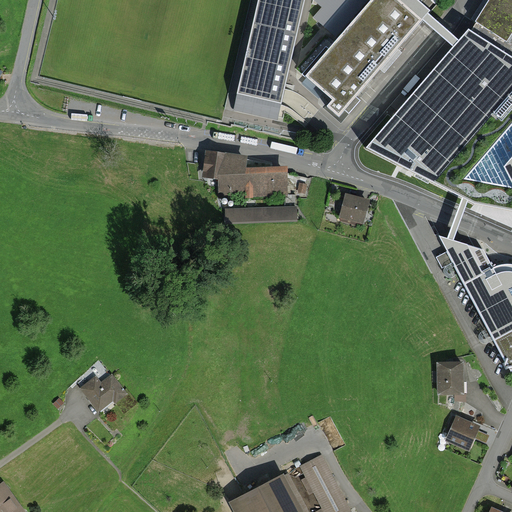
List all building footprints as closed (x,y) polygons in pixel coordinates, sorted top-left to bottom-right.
[(249,0),(221,107),(278,122),(286,92),(310,0),(249,0)] [(371,0),(305,74),(333,98),(327,105),(338,115),(385,65),(390,59),(421,26),(426,20),(422,16),(403,0),(371,0)] [(403,0),(422,16),(428,8),(430,2),(430,0),(403,0)] [(511,0),(490,0),(477,22),(478,24),(508,42),(511,35),(511,0)] [(459,49),(426,20),(421,26),(454,56),(459,49)] [(511,44),(508,42),(478,24),(459,49),(454,56),(387,146),(454,190),(461,192),(468,194),(511,206),(511,160),(510,157),(511,154),(511,44)] [(289,197),(290,171),(251,170),(251,155),(208,154),(207,172),(222,172),(221,195),(289,197)] [(461,192),(449,239),(456,241),(468,194),(461,192)] [(350,194),(343,217),(368,224),(375,202),(350,194)] [(299,207),(229,209),(230,222),(299,220),(299,207)] [(449,239),(440,236),(511,371),(511,367),(511,264),(502,265),(494,269),(484,249),(456,241),(449,239)] [(470,362),(444,364),(445,393),(472,391),(470,362)] [(100,374),(86,387),(105,409),(119,396),(125,404),(136,394),(119,375),(108,384),(100,374)] [(460,416),(450,439),(474,449),(484,426),(460,416)] [(349,511),(322,458),(306,466),(328,511),(310,511),(292,473),(238,500),(243,511),(349,511)] [(6,481),(0,486),(0,511),(31,511),(32,511),(6,481)]
